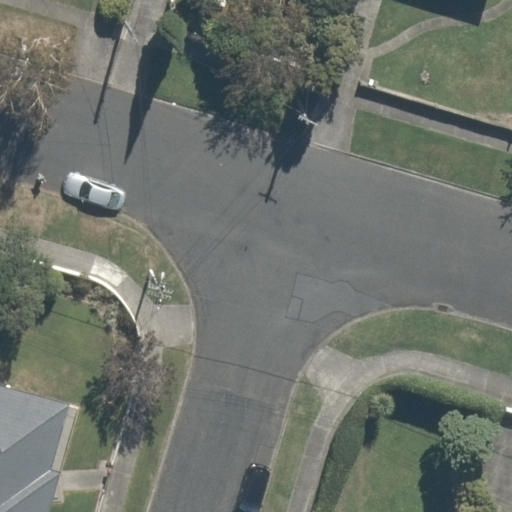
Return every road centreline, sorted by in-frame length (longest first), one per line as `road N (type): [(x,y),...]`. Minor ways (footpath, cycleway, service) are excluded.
road 1 (residential): [(292,206),(202,511)]
road 2 (residential): [(0,119),(292,206)]
road 3 (residential): [(292,206),(511,270)]
